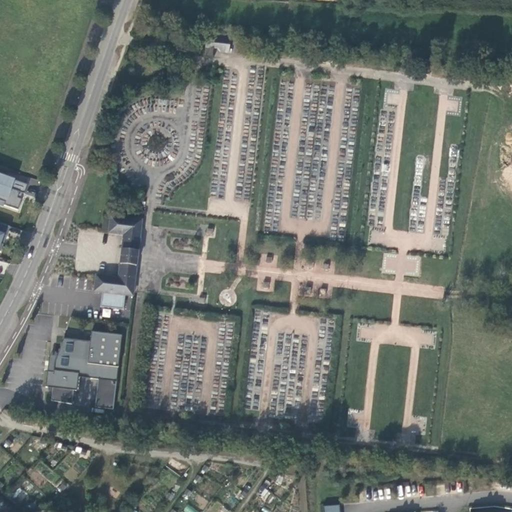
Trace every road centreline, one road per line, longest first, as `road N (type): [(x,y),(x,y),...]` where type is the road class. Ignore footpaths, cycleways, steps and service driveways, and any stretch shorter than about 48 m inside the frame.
road 1 (secondary): [(130,0),(46,240),(0,335)]
road 2 (residential): [(511,497),(445,496),(356,511)]
